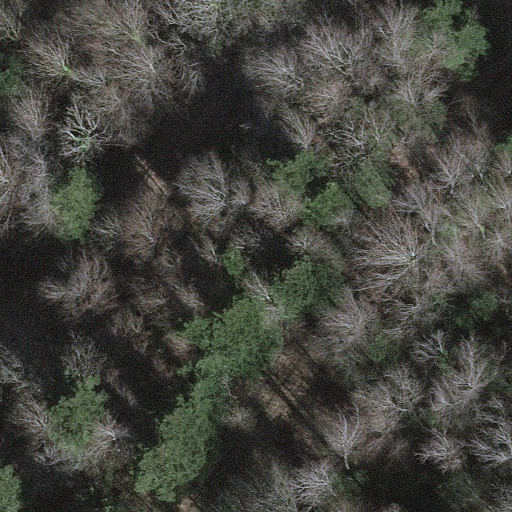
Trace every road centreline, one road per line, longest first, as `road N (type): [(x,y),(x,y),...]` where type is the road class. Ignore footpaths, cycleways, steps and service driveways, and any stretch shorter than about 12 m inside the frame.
road 1 (track): [(511,96),(195,511)]
road 2 (track): [(331,0),(284,36),(137,201),(0,314)]
